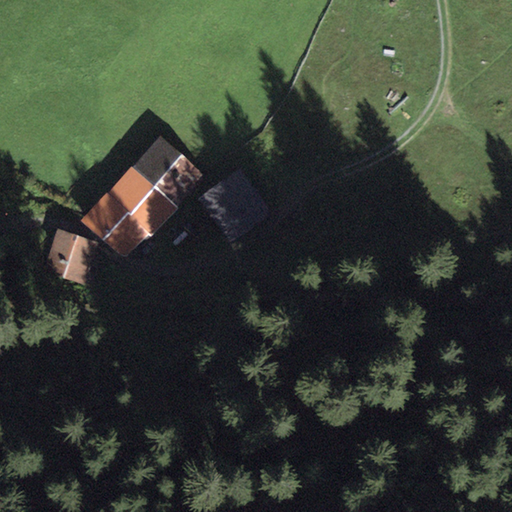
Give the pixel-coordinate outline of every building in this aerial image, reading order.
[(160,137),(133,167),(177,207),(189,194),(187,192),(203,175),(160,137)] [(131,165),(105,194),(148,233),(151,236),(177,207),(133,167),(131,165)] [(272,208),(240,167),(198,198),(229,240),(272,208)] [(83,220),(124,258),(148,233),(105,194),(83,220)] [(82,284),(96,243),(57,230),(43,271),(82,284)]
